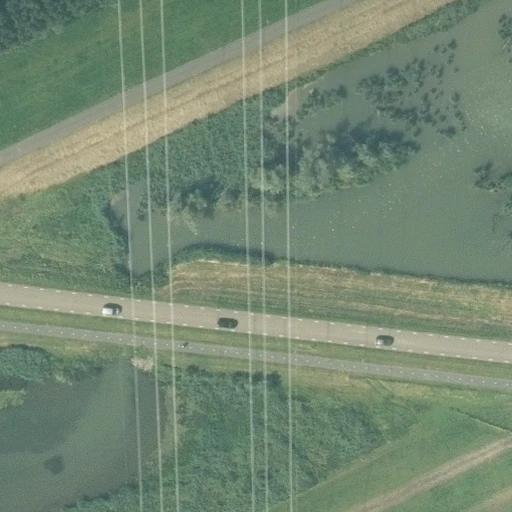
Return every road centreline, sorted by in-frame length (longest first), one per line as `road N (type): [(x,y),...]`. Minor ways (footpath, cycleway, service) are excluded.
road 1 (secondary): [(0,294),(511,353)]
road 2 (unclassified): [(0,165),(72,121),(336,0)]
road 3 (track): [(354,511),(511,440)]
